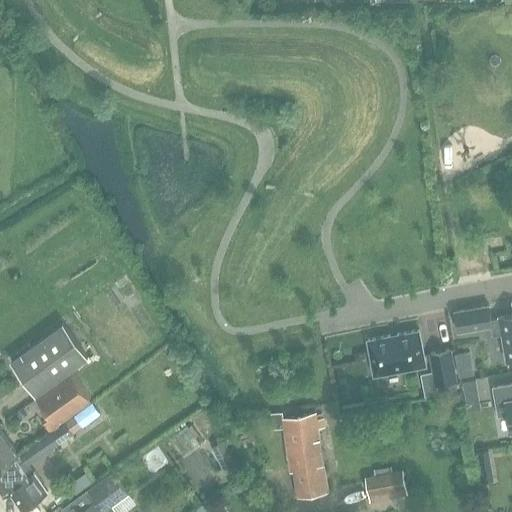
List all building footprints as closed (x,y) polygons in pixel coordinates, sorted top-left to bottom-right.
[(489,304),(455,310),(458,330),(491,325),(493,334),(502,333),(506,360),(511,358),(511,313),(491,317),(489,304)] [(36,395),(70,370),(88,357),(63,323),(12,361),(36,395)] [(470,331),(474,356),(491,353),(488,328),(470,331)] [(419,330),(368,340),(375,375),(426,365),(419,330)] [(450,349),(432,353),(437,383),(456,379),(450,349)] [(465,352),(454,354),(456,365),(459,378),(469,376),(467,364),(465,352)] [(57,422),(90,398),(70,370),(36,395),(53,417),(42,425),(49,434),(60,426),(57,422)] [(476,380),(462,383),(465,397),(478,395),(476,380)] [(511,381),(492,385),(497,416),(508,414),(511,431),(511,381)] [(460,391),(446,393),(447,402),(454,406),(463,404),(460,391)] [(92,402),(64,422),(72,434),(100,413),(92,402)] [(316,419),(315,415),(315,411),(283,417),(283,419),(292,470),(294,470),(298,496),(328,491),(318,431),(320,430),(318,418),(316,419)] [(282,412),(269,414),(270,421),(283,419),(283,417),(282,412)] [(318,418),(320,430),(331,429),(329,417),(318,418)] [(0,468),(18,456),(0,429),(0,468)] [(22,467),(41,454),(51,447),(45,437),(18,456),(0,468),(0,490),(3,495),(10,490),(22,508),(47,491),(34,472),(28,476),(22,467)] [(212,444),(222,465),(233,460),(222,438),(212,444)] [(488,449),(474,451),(476,464),(490,462),(488,449)] [(137,460),(117,476),(135,498),(154,483),(137,460)] [(402,468),(365,475),(370,501),(407,494),(402,468)] [(116,511),(110,504),(127,492),(113,472),(87,491),(94,501),(79,511),(116,511)] [(232,480),(230,486),(234,491),(241,492),(246,489),(247,482),(243,477),(237,476),(232,480)] [(209,511),(202,502),(188,511),(209,511)]
